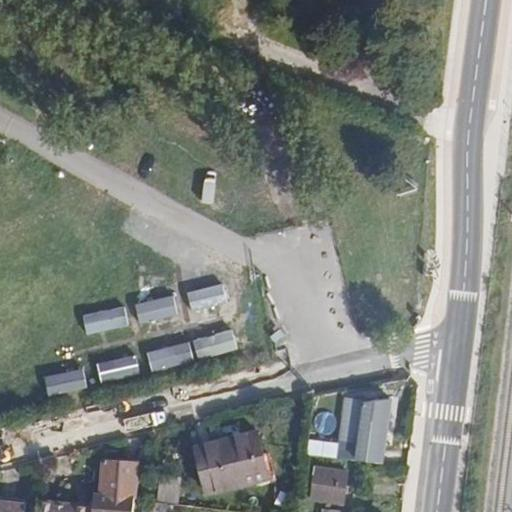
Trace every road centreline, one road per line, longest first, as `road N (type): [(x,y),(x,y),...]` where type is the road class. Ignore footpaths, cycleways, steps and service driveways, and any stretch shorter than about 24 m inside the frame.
road 1 (residential): [(455,351),(327,369),(0,451)]
road 2 (secondary): [(486,0),(468,121),(455,351)]
road 3 (secondary): [(455,351),(437,511)]
